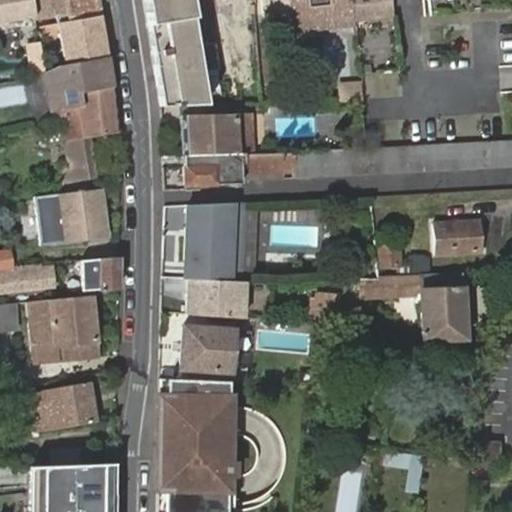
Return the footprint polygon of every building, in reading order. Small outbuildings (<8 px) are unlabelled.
[(30,0),(0,0),(0,23),(34,18),(30,0)] [(30,0),(34,18),(55,14),(57,23),(58,23),(69,21),(67,11),(64,0),(30,0)] [(69,21),(100,15),(97,0),(64,0),(67,11),(69,21)] [(153,64),(160,106),(205,105),(200,72),(218,69),(214,43),(195,45),(191,18),(192,17),(188,0),(142,0),(147,25),(151,55),(153,64)] [(253,7),(228,0),(225,9),(251,15),(253,7)] [(346,20),(354,20),(354,18),(352,3),(350,3),(349,0),(259,0),(261,13),(286,10),(288,26),(346,20)] [(382,27),(393,25),(392,15),(390,0),(351,0),(352,3),(354,18),(381,16),(382,27)] [(45,27),(39,28),(40,36),(60,33),(65,64),(108,57),(100,15),(69,21),(58,23),(57,23),(45,25),(45,27)] [(39,46),(28,47),(32,73),(44,70),(39,46)] [(42,71),(36,73),(37,77),(42,76),(47,109),(41,110),(43,126),(59,122),(57,112),(60,112),(81,108),(79,93),(112,87),(108,57),(65,64),(53,66),(46,71),(42,71)] [(341,102),(361,101),(359,84),(339,86),(341,102)] [(117,132),(112,87),(79,93),(81,108),(60,112),(62,122),(65,141),(117,132)] [(35,111),(38,127),(43,126),(41,110),(35,111)] [(180,116),(182,155),(238,153),(249,153),(248,114),(180,116)] [(365,149),(365,148),(291,152),(291,153),(291,167),(292,177),(511,166),(511,139),(478,141),(406,145),(406,147),(365,149)] [(238,153),(182,155),(183,184),(239,183),(239,180),(239,169),(291,167),(291,153),(239,154),(238,153)] [(239,180),(292,177),(291,167),(239,169),(239,180)] [(107,238),(101,189),(37,196),(38,204),(47,203),(51,244),(107,238)] [(246,202),(182,206),(179,280),(183,280),(180,316),(240,320),(242,281),(246,202)] [(477,222),(435,223),(436,255),(478,253),(477,222)] [(394,236),(369,237),(371,272),(396,270),(394,236)] [(0,268),(11,267),(9,251),(0,252),(0,268)] [(118,288),(118,257),(97,259),(80,261),(81,291),(99,289),(118,288)] [(427,257),(409,258),(410,272),(428,271),(427,257)] [(38,265),(6,269),(7,283),(15,288),(29,286),(30,289),(55,287),(53,269),(39,270),(38,265)] [(461,273),(419,275),(420,291),(422,342),(464,340),(462,289),(461,273)] [(406,297),(406,276),(377,277),(378,280),(368,280),(359,280),(360,298),(406,297)] [(312,313),(321,314),(322,294),(315,294),(312,313)] [(321,314),(334,315),(335,295),(322,294),(321,314)] [(93,341),(89,295),(52,299),(29,302),(35,361),(57,359),(56,344),(93,341)] [(3,304),(0,304),(0,330),(16,330),(15,303),(3,304)] [(228,371),(231,329),(181,326),(180,342),(179,351),(178,368),(228,371)] [(0,332),(0,359),(12,359),(10,332),(0,332)] [(303,350),(317,351),(319,337),(304,335),(303,350)] [(95,356),(93,341),(56,344),(57,359),(95,356)] [(302,359),(316,360),(317,351),(303,350),(302,359)] [(158,379),(154,511),(234,511),(238,382),(228,381),(158,379)] [(34,391),(34,386),(25,388),(0,392),(0,403),(27,398),(27,395),(35,394),(42,431),(56,428),(96,421),(88,382),(34,391)] [(479,461),(498,461),(498,441),(479,441),(479,461)] [(50,466),(81,465),(80,447),(50,449),(50,466)] [(400,489),(419,492),(422,470),(417,469),(419,458),(400,455),(399,466),(403,467),(400,489)] [(112,511),(112,466),(26,468),(25,511),(112,511)]
